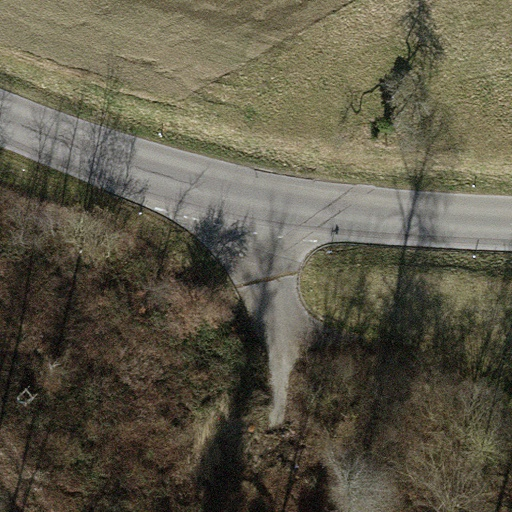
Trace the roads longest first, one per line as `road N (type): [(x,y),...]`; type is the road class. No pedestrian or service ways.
road 1 (tertiary): [(0,117),(97,151),(372,207),(511,213)]
road 2 (track): [(233,179),(302,343),(419,365)]
